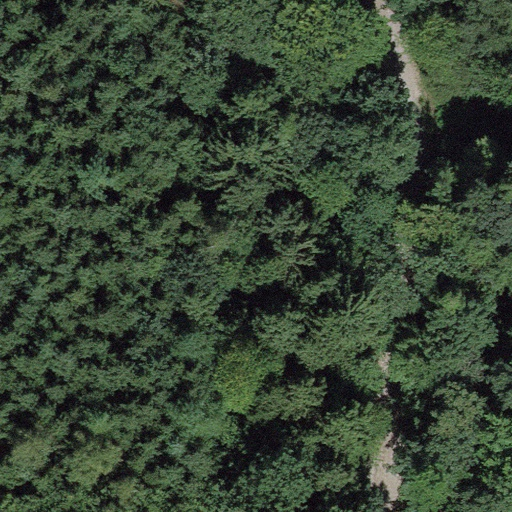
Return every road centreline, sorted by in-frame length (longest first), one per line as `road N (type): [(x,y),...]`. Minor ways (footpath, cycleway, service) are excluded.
road 1 (track): [(376,0),(398,87),(417,234),(378,511)]
road 2 (track): [(511,355),(452,511)]
